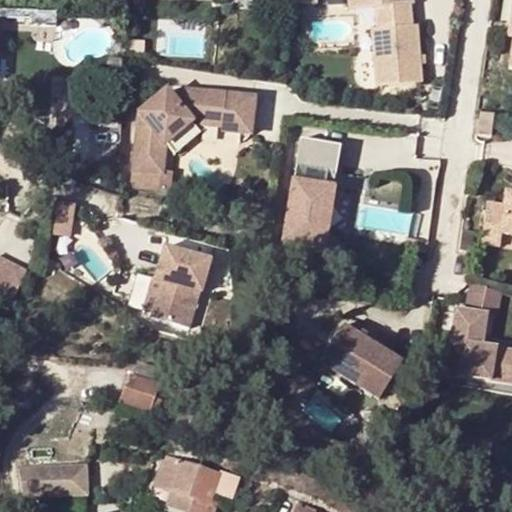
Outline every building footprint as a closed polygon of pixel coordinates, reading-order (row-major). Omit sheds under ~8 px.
[(349,0),(350,4),(376,2),(377,24),(372,24),(376,81),(421,77),(417,21),(412,21),(409,0),(349,0)] [(313,21),(312,40),(352,41),(352,22),(313,21)] [(255,95),(185,89),(175,98),(168,90),(141,113),(148,121),(140,128),(137,169),(176,171),(177,154),(204,131),(208,137),(242,139),(243,129),(253,129),(255,95)] [(498,110),(485,106),(479,128),(492,131),(498,110)] [(346,139),(302,132),(288,235),(319,240),(330,164),(339,165),(342,165),(346,139)] [(339,165),(330,164),(319,240),(328,241),(339,165)] [(401,205),(401,182),(377,182),(377,223),(391,223),(392,205),(401,205)] [(511,195),(511,206),(492,204),(487,245),(507,247),(509,236),(511,235),(511,195)] [(71,238),(77,206),(59,203),(54,236),(71,238)] [(208,262),(161,245),(149,277),(158,280),(147,313),(145,316),(182,329),(195,294),(197,295),(208,262)] [(0,293),(17,300),(28,269),(0,259),(0,293)] [(125,269),(114,266),(105,289),(116,294),(125,269)] [(158,280),(149,277),(147,277),(136,308),(147,313),(158,280)] [(470,285),(465,304),(499,313),(504,293),(470,285)] [(511,355),(499,353),(487,351),(488,345),(491,317),(461,313),(456,346),(468,348),(465,378),(511,384),(511,355)] [(342,335),(322,367),(379,404),(399,372),(342,335)] [(500,347),(488,345),(487,351),(499,353),(500,347)] [(155,386),(131,378),(126,392),(136,396),(133,409),(147,412),(155,386)] [(30,380),(11,384),(17,402),(35,399),(30,380)] [(192,404),(179,402),(173,426),(186,429),(192,404)] [(165,457),(155,484),(171,490),(193,498),(189,511),(188,511),(212,511),(215,504),(209,502),(219,475),(165,457)] [(85,474),(19,478),(21,502),(86,498),(85,474)] [(193,498),(171,490),(167,504),(189,511),(193,498)] [(316,511),(295,501),(290,511),(316,511)]
